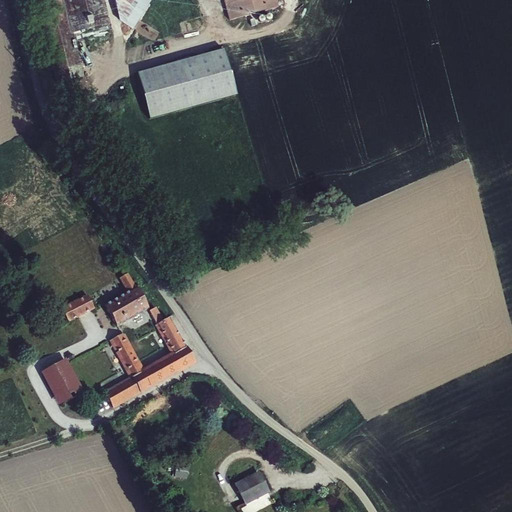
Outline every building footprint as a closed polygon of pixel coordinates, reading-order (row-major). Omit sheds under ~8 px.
[(64,0),(37,0),(66,102),(91,95),(76,40),(64,0)] [(64,0),(76,40),(113,28),(104,0),(64,0)] [(120,0),(145,13),(152,0),(120,0)] [(272,0),(220,0),(227,23),(275,10),(272,0)] [(138,71),(149,117),(237,96),(226,49),(138,71)] [(127,276),(124,278),(132,291),(108,304),(120,327),(152,309),(132,273),(130,274),(128,270),(125,272),(127,276)] [(95,306),(87,292),(62,306),(70,320),(95,306)] [(114,342),(135,379),(142,393),(198,362),(174,319),(167,323),(160,310),(153,314),(175,356),(145,372),(125,336),(114,342)] [(85,389),(67,358),(42,372),(59,404),(85,389)] [(115,407),(142,393),(135,379),(108,393),(115,407)] [(271,491),(261,471),(240,482),(250,502),(271,491)]
